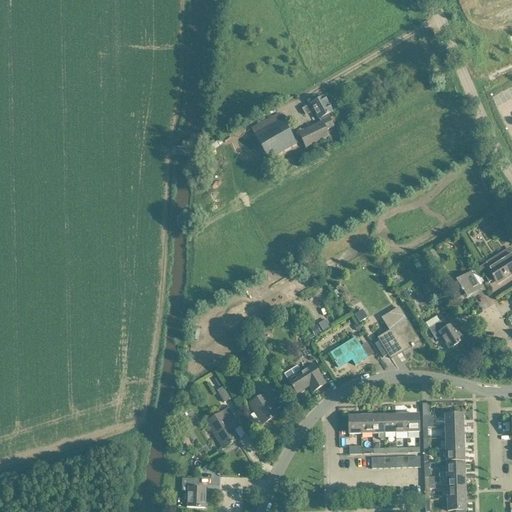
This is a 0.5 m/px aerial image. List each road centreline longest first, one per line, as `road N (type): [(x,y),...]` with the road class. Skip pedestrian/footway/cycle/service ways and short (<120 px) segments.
road 1 (tertiary): [(511,176),(432,0)]
road 2 (residential): [(330,403),(374,378),(441,378),(494,392)]
road 3 (residential): [(421,478),(332,481),(330,403)]
